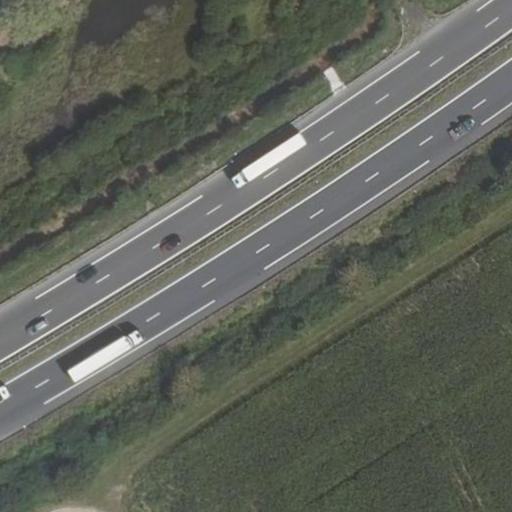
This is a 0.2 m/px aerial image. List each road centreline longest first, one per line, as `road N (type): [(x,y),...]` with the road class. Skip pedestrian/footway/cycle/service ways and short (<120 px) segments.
road 1 (trunk): [(0,410),(511,72)]
road 2 (trunk): [(511,2),(302,148),(0,338)]
